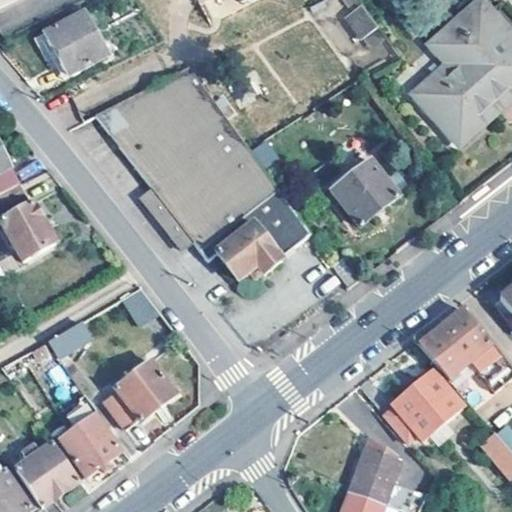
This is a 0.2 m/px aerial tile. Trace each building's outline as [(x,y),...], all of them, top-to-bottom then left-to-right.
[(0,0),(0,8),(16,0),(0,0)] [(453,142),(506,94),(511,100),(511,39),(480,4),(431,48),(449,69),(416,99),(453,142)] [(377,30),(361,7),(344,18),(360,41),(377,30)] [(107,59),(83,14),(46,34),(69,79),(107,59)] [(193,246),(194,248),(273,186),(246,149),(190,70),(95,118),(152,193),(141,202),(181,254),(193,246)] [(459,150),(511,102),(511,100),(506,94),(453,142),(459,150)] [(268,140),(252,148),(261,167),(277,159),(268,140)] [(0,195),(17,187),(0,152),(0,195)] [(398,198),(370,163),(332,193),(359,230),(398,198)] [(19,186),(17,187),(0,195),(0,225),(22,264),(55,245),(33,205),(29,206),(19,186)] [(273,186),(194,248),(207,264),(212,259),(215,257),(253,227),(280,262),(311,239),(273,186)] [(282,264),(280,262),(253,227),(215,257),(237,284),(248,275),(257,268),(263,276),(264,278),(282,264)] [(364,280),(347,258),(333,269),(350,291),(364,280)] [(263,276),(257,268),(248,275),(254,282),(263,276)] [(140,289),(122,301),(139,327),(157,315),(140,289)] [(511,292),(501,300),(511,313),(511,317),(507,321),(511,327),(511,292)] [(491,348),(463,313),(446,327),(428,342),(418,349),(448,384),(473,364),(497,393),(511,379),(511,369),(493,346),(491,348)] [(90,341),(80,324),(49,341),(58,358),(90,341)] [(52,351),(47,342),(29,352),(34,361),(52,351)] [(177,396),(150,362),(101,400),(127,433),(140,423),(141,425),(177,396)] [(462,410),(433,376),(393,408),(395,411),(384,418),(409,446),(418,438),(423,444),(462,410)] [(97,415),(87,401),(77,407),(88,422),(94,418),(97,415)] [(121,455),(94,418),(88,422),(59,442),(86,479),(121,455)] [(508,451),(511,449),(511,426),(500,431),(508,451)] [(511,457),(509,454),(494,436),(481,448),(511,483),(511,482),(511,457)] [(349,495),(385,509),(392,489),(401,464),(396,462),(398,458),(369,438),(349,495)] [(80,483),(54,446),(41,455),(36,448),(22,457),(28,465),(17,473),(43,510),(59,499),(80,483)] [(0,511),(29,511),(33,510),(6,472),(0,476),(0,511)] [(421,511),(427,502),(392,489),(385,509),(395,511),(421,511)] [(395,511),(385,509),(349,495),(342,511),(395,511)]
